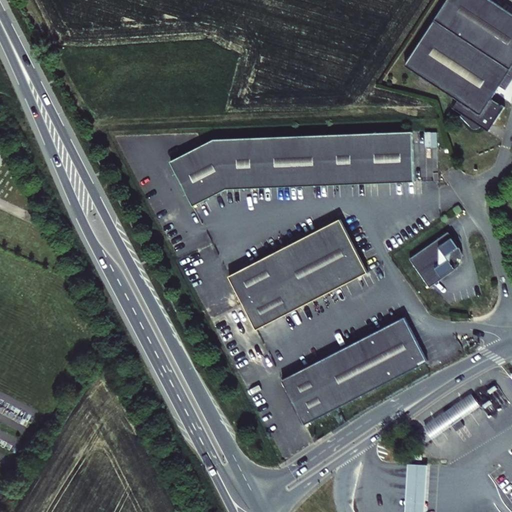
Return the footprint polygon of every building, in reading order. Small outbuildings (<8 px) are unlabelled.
[(511,69),(511,13),(491,0),(449,0),(407,66),(458,99),(454,106),(462,111),(462,114),(462,116),(463,118),(473,128),(474,129),(478,129),(480,128),(482,126),(484,121),(494,126),(507,106),(494,98),(511,69)] [(491,131),(494,126),(484,121),(482,126),(491,131)] [(426,131),(426,146),(437,146),(438,132),(426,131)] [(176,170),(199,215),(232,197),(413,189),(411,139),(219,148),(176,170)] [(258,329),(369,272),(346,228),(235,285),(258,329)] [(464,259),(463,255),(450,235),(410,261),(429,290),(459,271),(461,268),(462,266),(464,259)] [(284,380),(307,424),(429,361),(406,317),(284,380)] [(457,421),(477,407),(469,395),(449,408),(457,421)] [(449,408),(441,414),(449,426),(453,433),(462,427),(457,421),(449,408)] [(429,440),(449,426),(441,414),(421,427),(429,440)] [(424,511),(427,465),(408,463),(404,511),(424,511)]
